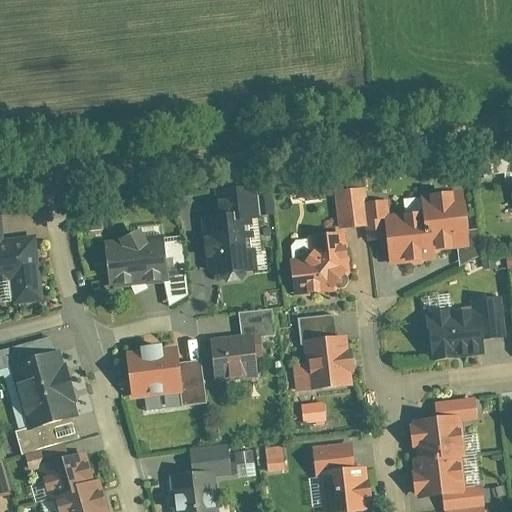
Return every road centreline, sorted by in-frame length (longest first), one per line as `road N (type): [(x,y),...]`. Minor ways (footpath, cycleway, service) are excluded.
road 1 (residential): [(511,133),(61,181)]
road 2 (residential): [(139,511),(90,338)]
road 3 (residential): [(83,314),(64,248),(61,181)]
road 4 (residential): [(511,379),(383,397)]
